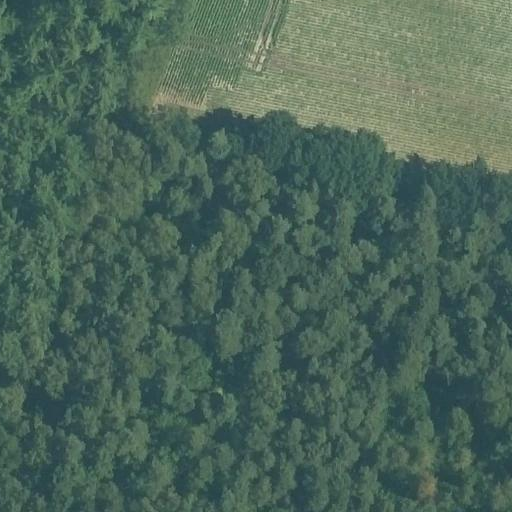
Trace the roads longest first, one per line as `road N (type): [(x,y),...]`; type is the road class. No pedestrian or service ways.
road 1 (track): [(129,146),(511,217)]
road 2 (track): [(129,146),(0,495)]
road 3 (track): [(0,122),(129,146),(176,0)]
